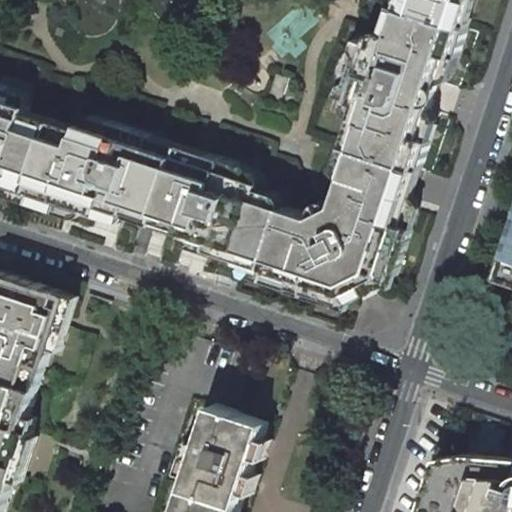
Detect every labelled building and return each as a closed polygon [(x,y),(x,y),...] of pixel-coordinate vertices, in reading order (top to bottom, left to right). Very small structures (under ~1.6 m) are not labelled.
[(469,28),(478,0),(408,0),(406,7),(444,19),(469,28)] [(424,134),(451,52),(460,55),(469,28),(444,19),(406,7),(405,7),(396,34),(386,31),(385,30),(380,44),(359,37),(355,47),(359,53),(350,81),(343,84),(340,94),(362,101),(356,119),(367,122),(360,144),(424,165),(434,137),(424,134)] [(0,177),(35,189),(54,130),(27,121),(32,105),(8,96),(12,87),(0,82),(0,177)] [(69,205),(97,215),(101,205),(202,239),(203,233),(160,219),(185,144),(112,119),(108,129),(87,122),(84,121),(78,138),(54,130),(35,189),(71,201),(69,205)] [(240,162),(185,144),(160,219),(203,233),(202,239),(213,242),(210,252),(238,261),(239,256),(270,266),(289,206),(259,196),(264,182),(237,172),(240,162)] [(340,204),(318,215),(289,206),(270,266),(311,280),(306,294),(349,309),(353,298),(349,292),(382,275),(385,282),(396,285),(415,228),(405,224),(424,165),(360,144),(340,204)] [(511,241),(500,277),(511,281),(511,241)] [(0,511),(5,511),(17,478),(23,462),(21,461),(25,452),(29,453),(35,433),(36,430),(28,427),(54,347),(61,324),(67,306),(58,302),(62,290),(49,285),(4,270),(1,277),(0,276),(0,511)] [(140,324),(133,345),(149,350),(157,330),(140,324)] [(239,511),(270,421),(216,402),(178,511),(239,511)] [(511,511),(511,456),(472,453),(441,457),(424,507),(438,511),(511,511)]
